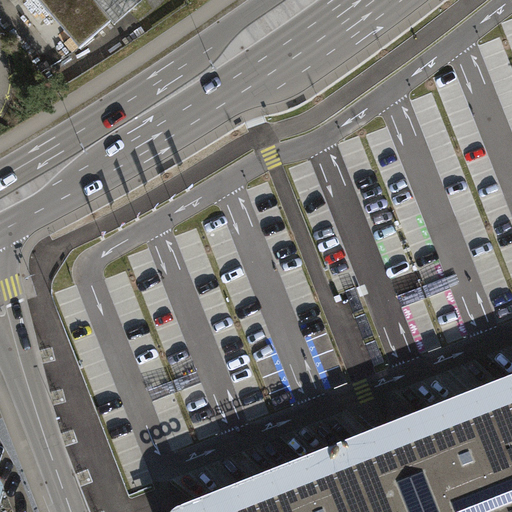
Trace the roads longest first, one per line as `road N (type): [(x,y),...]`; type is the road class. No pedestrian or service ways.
road 1 (tertiary): [(0,233),(302,49),(367,0)]
road 2 (tertiary): [(269,0),(148,90),(0,176)]
road 3 (unclassified): [(71,511),(0,311)]
